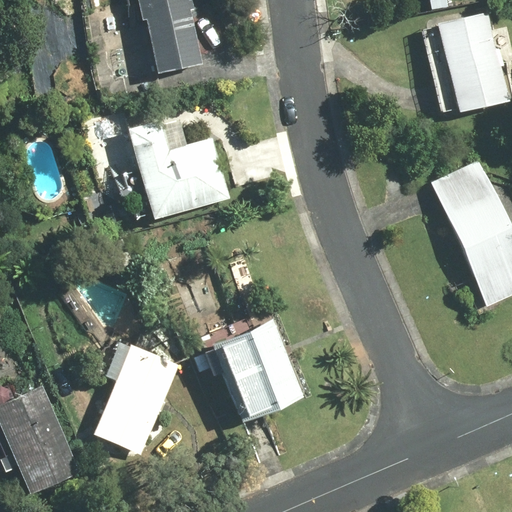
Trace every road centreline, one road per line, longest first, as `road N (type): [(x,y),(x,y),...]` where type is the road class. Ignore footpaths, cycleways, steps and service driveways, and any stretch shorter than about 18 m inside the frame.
road 1 (residential): [(291,0),(328,199),(433,445)]
road 2 (residential): [(433,445),(280,511)]
